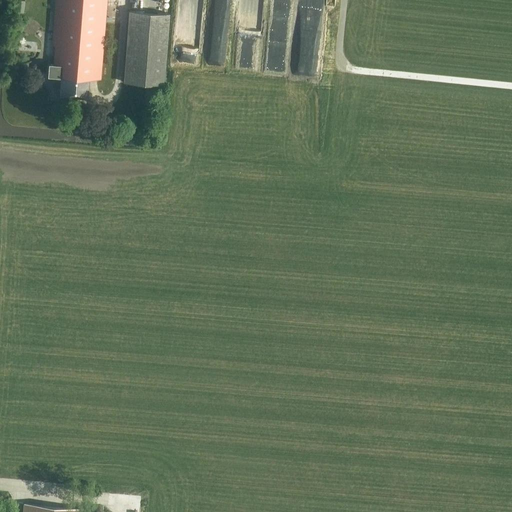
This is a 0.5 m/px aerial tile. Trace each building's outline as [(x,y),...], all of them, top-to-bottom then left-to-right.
[(55,0),(51,45),(53,45),(52,64),(47,64),(47,75),(60,76),(59,94),(87,96),(89,77),(96,78),(96,70),(100,70),(105,0),(55,0)] [(194,13),(201,14),(202,0),(189,0),(190,1),(195,2),(194,13)] [(164,85),(169,13),(129,10),(123,82),(164,85)] [(300,21),(297,74),(318,75),(320,22),(300,21)] [(77,511),(78,508),(24,503),(23,511),(77,511)]
